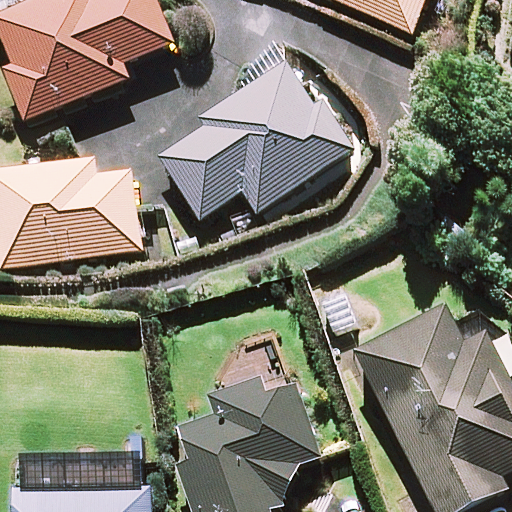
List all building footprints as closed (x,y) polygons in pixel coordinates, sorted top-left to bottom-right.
[(59,0),(0,23),(0,30),(15,71),(3,75),(23,129),(43,122),(135,87),(129,71),(179,51),(159,0),(102,0),(100,1),(99,0),(59,0)] [(430,0),(321,0),(415,39),(430,0)] [(319,115),(292,73),(211,125),(217,134),(167,166),(205,224),(248,197),(261,218),(357,156),(327,109),(319,115)] [(18,150),(20,171),(0,173),(0,235),(4,270),(146,254),(137,181),(100,185),(97,162),(70,165),(68,144),(18,150)] [(471,351),(456,320),(365,364),(436,511),(483,511),(511,498),(511,494),(507,484),(511,481),(511,379),(493,340),(471,351)] [(324,465),(297,378),(227,401),(236,429),(179,447),(199,511),(287,511),(290,509),(305,471),(324,465)] [(158,511),(158,498),(23,499),(22,511),(158,511)]
